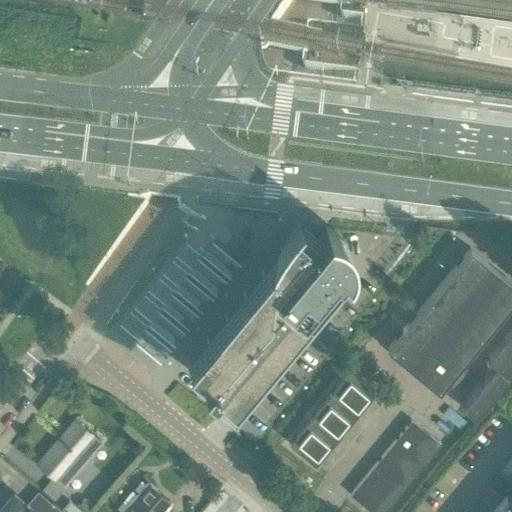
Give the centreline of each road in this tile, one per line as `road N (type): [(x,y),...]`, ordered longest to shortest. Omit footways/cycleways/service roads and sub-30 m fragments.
road 1 (primary): [(173,160),(511,204)]
road 2 (primary): [(511,152),(191,111)]
road 3 (unclassified): [(281,511),(62,330)]
road 4 (primary): [(0,139),(173,160)]
road 5 (primary): [(170,108),(0,86)]
road 6 (tertiary): [(191,111),(269,0)]
road 7 (tertiary): [(213,0),(173,61),(170,108)]
